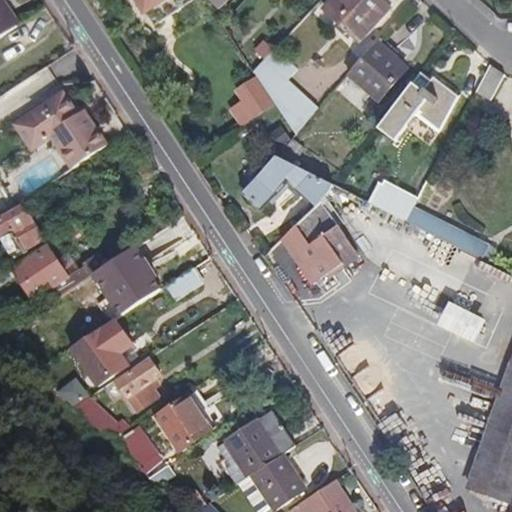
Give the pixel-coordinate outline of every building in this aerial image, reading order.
[(0,0),(0,38),(18,27),(0,0)] [(194,0),(138,0),(156,26),(194,0)] [(361,44),(392,11),(379,0),(336,0),(325,12),(337,23),(333,27),(345,38),(349,33),(353,37),(349,41),(354,46),(358,42),(361,44)] [(380,105),(410,73),(377,43),(348,75),(380,105)] [(298,69),(276,49),(268,57),(290,78),(298,69)] [(290,78),(268,57),(255,72),(276,104),(296,134),(321,106),(290,78)] [(491,101),(506,77),(493,67),(478,93),(491,101)] [(441,133),(459,99),(435,80),(424,94),(413,85),(380,129),(397,142),(418,115),(441,133)] [(107,148),(84,115),(74,121),(59,98),(17,127),(33,151),(52,138),(60,151),(65,148),(78,167),(107,148)] [(290,163),(303,149),(292,139),(277,156),(290,163)] [(24,194),(61,170),(51,154),(14,178),(24,194)] [(290,163),(277,156),(244,194),(261,209),(283,184),(313,209),(321,200),(325,196),(330,184),(290,163)] [(157,174),(146,157),(138,162),(138,161),(127,168),(139,186),(157,174)] [(411,210),(416,201),(382,182),(370,205),(403,223),(411,210)] [(358,256),(321,200),(313,209),(283,239),(313,285),(358,256)] [(43,245),(42,241),(47,238),(27,204),(2,218),(10,231),(4,235),(18,260),(43,245)] [(475,244),(411,210),(403,223),(468,257),(475,244)] [(138,247),(132,251),(146,271),(151,267),(138,247)] [(63,275),(47,250),(13,272),(20,281),(16,284),(19,289),(23,286),(33,302),(44,295),(50,305),(97,274),(100,272),(89,255),(70,267),(71,269),(63,275)] [(100,272),(97,274),(110,294),(113,293),(127,315),(160,293),(146,271),(132,251),(100,272)] [(177,300),(203,283),(195,270),(168,288),(177,300)] [(440,328),(479,344),(490,317),(451,302),(440,328)] [(136,348),(118,321),(75,349),(99,386),(130,365),(123,356),(136,348)] [(6,344),(24,331),(20,325),(1,337),(6,344)] [(155,391),(162,387),(157,380),(162,377),(151,360),(118,382),(138,412),(159,399),(155,391)] [(511,511),(511,509),(511,366),(467,507),(471,511),(507,511),(508,510),(511,511)] [(79,402),(62,385),(56,391),(73,408),(79,402)] [(211,433),(188,398),(158,418),(181,453),(211,433)] [(119,427),(88,399),(78,411),(102,433),(121,439),(130,433),(124,424),(119,427)] [(293,451),(269,416),(228,444),(251,479),(254,477),(284,457),(293,451)] [(156,465),(141,451),(130,433),(121,439),(142,468),(140,470),(147,476),(156,465)] [(305,488),(284,457),(254,477),(257,482),(243,491),(257,511),(263,511),(273,506),(275,508),(305,488)] [(160,488),(176,477),(169,466),(150,479),(160,488)] [(201,483),(209,478),(201,466),(180,480),(188,492),(197,486),(199,490),(203,487),(201,483)] [(354,511),(336,483),(306,502),(312,511),(354,511)]
